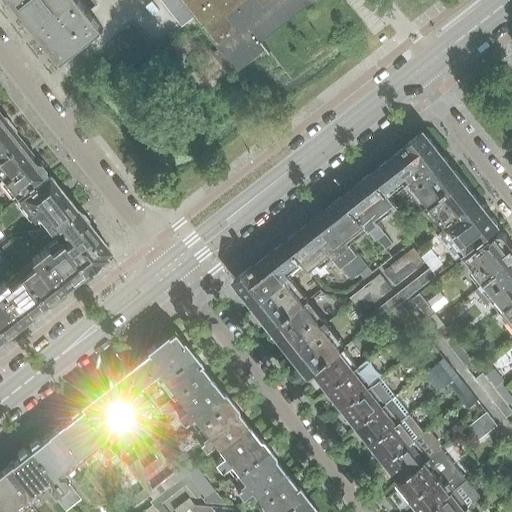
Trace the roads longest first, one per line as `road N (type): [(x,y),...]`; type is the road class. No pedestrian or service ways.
road 1 (residential): [(360,511),(171,266)]
road 2 (tertiary): [(171,266),(413,75)]
road 3 (residential): [(0,54),(171,266)]
road 4 (tertiary): [(0,401),(171,266)]
road 5 (residential): [(413,75),(511,197)]
road 6 (tertiary): [(413,75),(509,0)]
